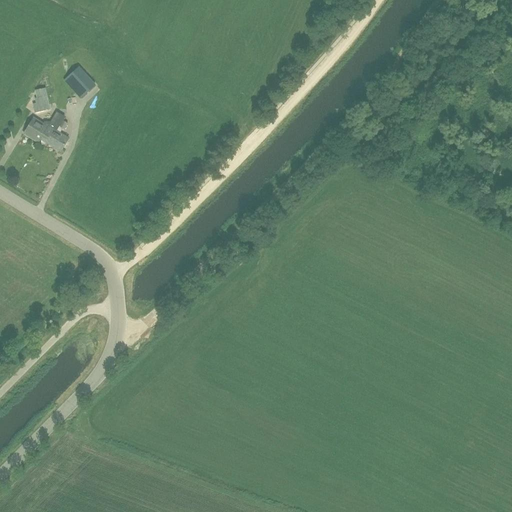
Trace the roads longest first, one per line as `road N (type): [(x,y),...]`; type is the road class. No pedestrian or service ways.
road 1 (track): [(118,335),(148,322),(338,131),(431,0)]
road 2 (track): [(115,277),(257,138),(379,0)]
road 3 (unclassified): [(0,473),(105,368),(119,301)]
road 4 (unclassified): [(119,301),(115,277),(97,252),(0,193)]
road 5 (unclassified): [(0,394),(77,316),(119,301)]
